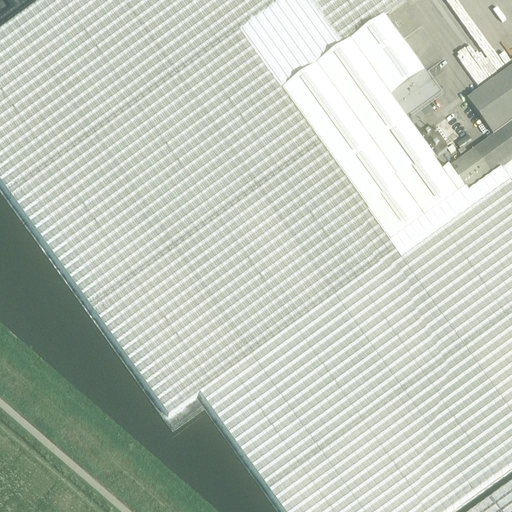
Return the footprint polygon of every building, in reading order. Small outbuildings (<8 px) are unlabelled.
[(403,0),(46,0),(0,33),(0,183),(168,418),(199,396),(282,511),(449,511),(511,467),(511,184),(503,171),(469,195),(466,191),(391,245),(282,92),(383,18),(405,3),(403,0)] [(483,88),(511,68),(511,25),(495,0),(434,0),(454,30),(448,35),(483,88)] [(383,18),(282,92),(391,245),(466,191),(450,169),(443,174),(406,121),(440,97),(383,18)] [(456,165),(450,169),(466,191),(469,195),(503,171),(511,164),(511,70),(468,102),(494,138),(456,165)] [(433,129),(423,136),(438,157),(447,151),(448,150),(433,129)] [(457,146),(460,150),(471,142),(469,138),(457,146)] [(448,150),(447,151),(450,155),(456,151),(453,147),(448,150)] [(464,149),(458,152),(461,157),(467,153),(464,149)] [(511,164),(503,171),(511,184),(511,164)] [(511,511),(511,485),(487,504),(475,511),(511,511)]
